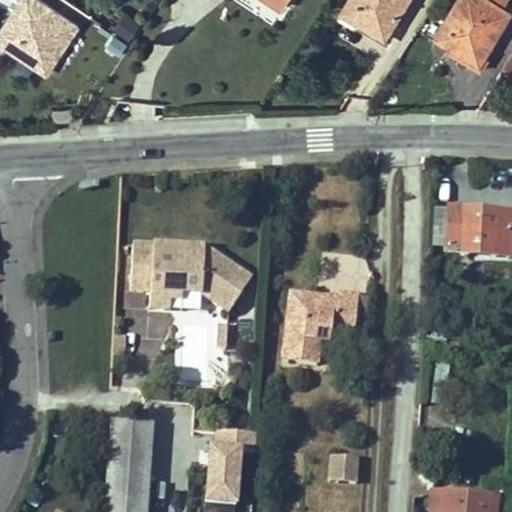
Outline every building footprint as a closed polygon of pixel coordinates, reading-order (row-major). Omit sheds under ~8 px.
[(0,37),(48,69),(81,22),(46,0),(22,0),(21,3),(25,5),(22,10),(17,8),(0,33),(0,37)] [(350,0),(344,10),(362,22),(366,17),(389,32),(409,0),(350,0)] [(457,47),(460,41),(484,56),(511,11),(502,5),(505,0),(460,0),(438,36),(457,47)] [(389,32),(366,17),(362,22),(386,37),(389,32)] [(457,47),(454,51),(483,69),(488,59),(484,56),(460,41),(457,47)] [(78,114),(77,106),(61,106),(61,115),(78,114)] [(485,216),(485,213),(448,212),(446,252),(462,252),(462,259),(509,261),(511,217),(485,216)] [(129,292),(149,293),(179,294),(199,295),(227,311),(248,275),(202,249),(131,246),(129,292)] [(179,299),(179,294),(149,293),(148,309),(168,310),(169,299),(179,299)] [(290,293),(281,360),(316,365),(319,341),(320,332),(330,334),(335,334),(336,325),(354,327),(358,297),(339,294),(339,299),(290,293)] [(353,337),(354,327),(336,325),(335,334),(353,337)] [(217,326),(215,350),(227,350),(228,327),(217,326)] [(329,343),(330,334),(320,332),(319,341),(329,343)] [(436,366),(431,404),(445,406),(450,368),(436,366)] [(145,511),(151,429),(111,425),(104,511),(145,511)] [(205,430),(201,501),(235,502),(238,451),(253,452),(254,432),(205,430)] [(328,483),(330,458),(322,457),(321,482),(328,483)] [(348,484),(350,459),(330,458),(328,483),(348,484)] [(442,511),(444,496),(432,495),(430,511),(442,511)] [(495,511),(497,501),(444,496),(442,511),(495,511)] [(202,503),(200,511),(233,511),(234,505),(202,503)]
